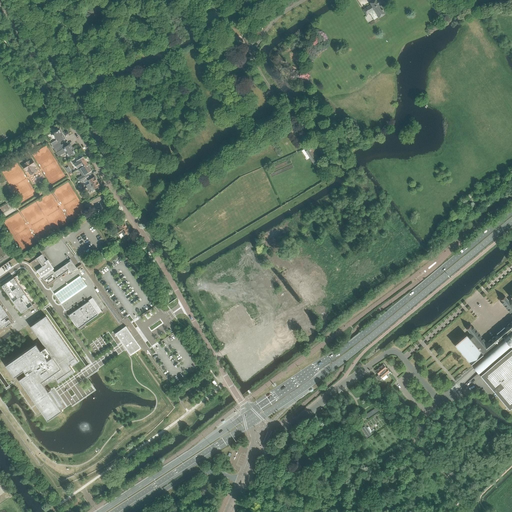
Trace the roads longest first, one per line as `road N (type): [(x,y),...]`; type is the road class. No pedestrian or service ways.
road 1 (residential): [(249,413),(0,0)]
road 2 (primary): [(511,210),(343,349),(249,413)]
road 3 (primary): [(253,421),(348,355),(511,220)]
road 4 (primary): [(249,413),(100,511)]
road 5 (primary): [(117,511),(253,421)]
road 6 (primary): [(133,511),(191,474),(241,481)]
